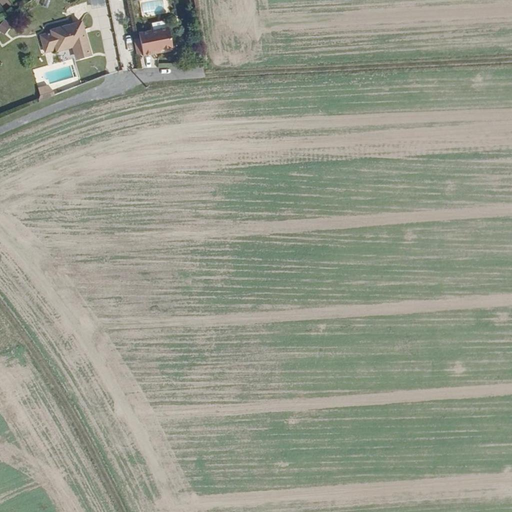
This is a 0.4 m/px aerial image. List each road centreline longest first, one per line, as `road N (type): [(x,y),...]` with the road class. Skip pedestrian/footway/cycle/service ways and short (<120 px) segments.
road 1 (track): [(191,77),(511,59)]
road 2 (track): [(0,310),(120,511)]
road 3 (residential): [(191,77),(86,91),(0,127)]
